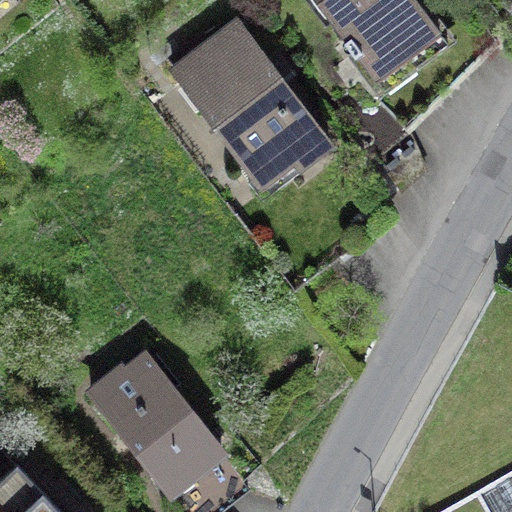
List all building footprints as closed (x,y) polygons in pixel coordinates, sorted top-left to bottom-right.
[(465,0),(442,0),(426,17),(413,0),(316,0),(346,39),(343,43),(354,58),(360,52),(371,68),(353,82),(328,106),(372,165),(377,160),(397,187),(424,165),(406,128),(496,38),(465,0)] [(180,75),(255,176),(287,152),(298,167),(327,146),(241,30),(180,75)] [(304,209),(280,228),(316,275),(392,217),(353,166),(301,205),(304,209)] [(155,470),(169,487),(217,449),(145,358),(125,374),(122,370),(94,393),(155,470)] [(169,487),(155,470),(152,472),(183,511),(213,511),(247,486),(217,449),(169,487)] [(0,511),(63,511),(17,462),(0,477),(0,511)] [(511,511),(511,473),(444,511),(511,511)]
